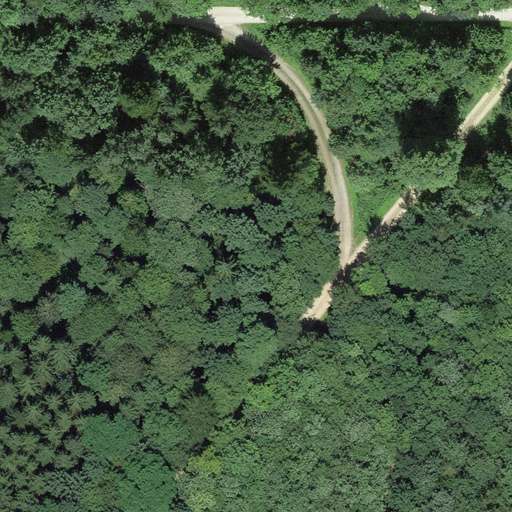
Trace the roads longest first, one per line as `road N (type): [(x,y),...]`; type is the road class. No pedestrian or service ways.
road 1 (track): [(154,511),(246,419),(511,74)]
road 2 (track): [(511,9),(252,28),(0,26)]
road 3 (track): [(252,28),(302,57),(332,94),(360,154),(365,203),(346,282)]
